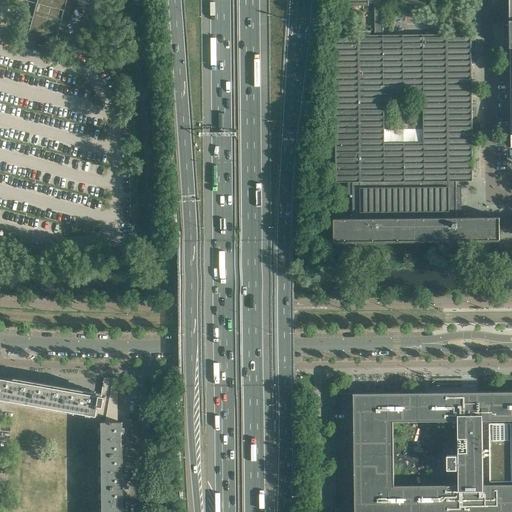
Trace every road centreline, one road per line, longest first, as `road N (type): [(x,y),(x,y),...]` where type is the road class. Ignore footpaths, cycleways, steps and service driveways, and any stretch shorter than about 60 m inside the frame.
road 1 (motorway): [(174,0),(198,511)]
road 2 (motorway): [(283,511),(283,240),(298,0)]
road 3 (motorway): [(255,511),(249,0)]
road 4 (motorway): [(220,0),(225,511)]
road 5 (tertiary): [(176,346),(427,343)]
road 6 (residential): [(487,0),(491,185),(494,195),(511,197)]
road 7 (tertiary): [(176,346),(0,340)]
